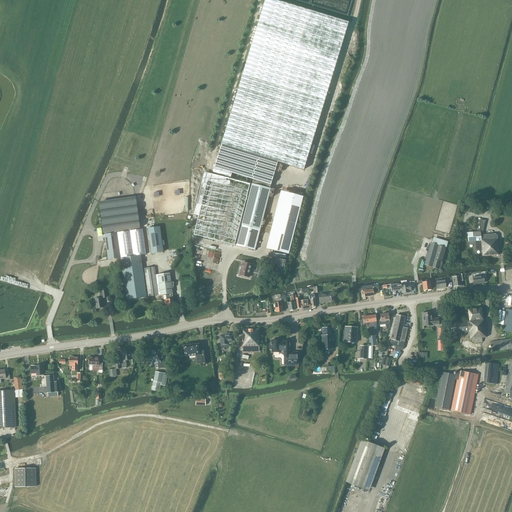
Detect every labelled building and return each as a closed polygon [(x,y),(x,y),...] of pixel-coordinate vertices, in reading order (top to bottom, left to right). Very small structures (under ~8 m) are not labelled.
[(275,0),(265,0),(244,71),(318,93),(326,96),(349,22),(275,0)] [(244,71),(213,172),(218,174),(231,178),(232,173),(251,179),(252,184),(270,188),(278,162),(304,170),(306,161),(326,96),(318,93),(244,71)] [(251,183),(219,175),(204,236),(236,244),(236,245),(255,250),(260,230),(241,225),(236,224),(239,211),(243,212),(251,183)] [(252,184),(251,183),(243,212),(239,211),(236,224),(241,225),(260,230),(271,189),(270,188),(252,184)] [(289,254),(300,208),(303,197),(285,192),(282,204),(270,250),(289,254)] [(480,219),(477,232),(481,232),(481,233),(483,233),(485,220),(480,219)] [(138,223),(104,228),(104,234),(117,233),(139,230),(138,223)] [(151,254),(163,252),(160,227),(148,228),(151,254)] [(146,254),(143,229),(117,233),(121,258),(123,272),(122,272),(126,300),(172,294),(172,290),(173,290),(174,285),(171,284),(169,274),(156,276),(154,267),(144,269),(147,294),(146,294),(142,269),(140,255),(146,254)] [(477,232),(468,233),(468,241),(475,241),(476,251),(482,250),(483,256),(499,255),(498,236),(496,233),(483,234),(483,233),(481,233),(481,232),(477,232)] [(121,258),(117,233),(104,234),(108,260),(121,258)] [(425,265),(440,269),(447,248),(431,243),(425,265)] [(243,262),(240,275),(248,277),(251,264),(243,262)] [(464,274),(460,275),(461,276),(453,277),(454,286),(462,285),(461,281),(465,280),(464,274)] [(484,276),(473,277),(474,284),(485,283),(484,276)] [(422,280),(418,280),(419,284),(422,283),(423,291),(432,290),(431,284),(434,284),(434,279),(426,280),(427,282),(423,282),(422,280)] [(446,283),(449,283),(448,280),(437,281),(438,289),(446,288),(446,283)] [(399,284),(391,285),(392,292),(403,290),(403,294),(409,293),(409,291),(411,291),(410,285),(402,286),(402,285),(399,285),(399,284)] [(365,297),(374,295),(373,292),(379,291),(378,286),(372,287),(372,286),(362,287),(363,291),(364,291),(365,297)] [(94,302),(93,303),(93,307),(94,307),(96,307),(96,309),(103,308),(102,298),(103,298),(107,297),(106,291),(102,291),(100,292),(100,296),(98,296),(98,298),(95,298),(96,302),(94,302)] [(325,302),(331,301),(330,297),(331,297),(330,293),(318,295),(319,303),(325,302)] [(167,307),(174,306),(173,296),(172,296),(172,294),(165,295),(166,300),(165,300),(165,304),(167,304),(167,307)] [(281,302),(287,302),(286,296),(280,296),(280,299),(277,300),(277,303),(274,303),(275,312),(276,312),(276,313),(279,313),(279,312),(283,311),(281,302)] [(299,298),(296,299),(297,308),(300,308),(300,304),(301,304),(302,309),(311,308),(310,300),(299,301),(299,298)] [(448,326),(450,340),(457,339),(457,333),(469,332),(470,340),(472,340),(472,341),(474,341),(474,343),(482,342),(482,338),(487,337),(485,319),(482,319),(481,308),(477,309),(476,308),(473,308),(474,309),(469,310),(470,320),(451,323),(451,325),(448,326)] [(511,309),(507,309),(503,331),(511,332),(511,309)] [(423,326),(439,325),(438,318),(433,318),(432,313),(422,313),(423,326)] [(379,325),(385,325),(389,326),(390,321),(389,321),(388,314),(380,315),(381,322),(379,322),(379,325)] [(397,315),(390,345),(396,346),(395,350),(398,350),(403,350),(403,348),(404,348),(408,328),(403,327),(405,317),(397,315)] [(367,326),(369,340),(370,346),(373,346),(369,316),(363,317),(363,319),(361,319),(361,325),(364,325),(364,324),(366,323),(367,326)] [(322,335),(319,335),(319,350),(324,350),(330,350),(330,349),(334,349),(334,335),(331,335),(331,327),(322,327),(322,329),(321,329),(321,331),(322,331),(322,335)] [(346,327),(344,343),(356,344),(357,328),(346,327)] [(242,347),(259,347),(259,330),(242,330),(242,347)] [(230,335),(221,335),(221,343),(222,345),(222,349),(228,349),(228,348),(228,344),(235,344),(234,337),(234,334),(230,335)] [(270,344),(270,349),(271,350),(272,350),(272,353),(281,353),(283,354),(283,366),(297,366),(297,359),(297,352),(287,352),(287,349),(290,349),(290,341),(284,341),(284,342),(280,342),(280,340),(279,340),(278,339),(275,339),(274,339),(274,340),(272,340),(272,344),(270,344)] [(492,352),(511,349),(511,347),(510,339),(490,342),(492,352)] [(184,357),(195,355),(199,355),(200,364),(200,365),(207,364),(206,351),(206,349),(200,349),(199,345),(199,344),(198,344),(193,345),(193,344),(192,344),(192,345),(190,345),(189,345),(184,346),(183,346),(184,357)] [(158,368),(166,367),(165,362),(160,363),(159,351),(147,352),(148,363),(158,361),(158,368)] [(112,369),(108,370),(109,377),(112,377),(117,376),(116,369),(127,368),(126,361),(129,360),(129,355),(128,352),(122,353),(123,361),(118,361),(114,362),(115,369),(112,369)] [(73,371),(78,371),(78,358),(74,358),(74,357),(69,357),(69,361),(68,361),(68,365),(73,365),(73,371)] [(89,367),(88,370),(98,371),(98,370),(102,370),(103,363),(99,363),(99,357),(89,357),(88,361),(89,361),(89,367)] [(382,364),(390,366),(391,359),(383,357),(382,364)] [(511,360),(503,396),(511,398),(511,360)] [(487,363),(484,383),(497,384),(499,365),(487,363)] [(33,366),(32,367),(31,367),(32,373),(37,373),(37,375),(44,375),(43,365),(36,366),(35,366),(33,366)] [(6,380),(10,380),(9,373),(5,373),(5,370),(0,370),(0,379),(6,378),(6,380)] [(156,371),(153,381),(161,383),(163,373),(156,371)] [(457,380),(451,411),(471,414),(478,375),(457,371),(455,380),(457,380)] [(442,372),(435,407),(449,410),(456,375),(442,372)] [(200,380),(209,381),(209,373),(201,373),(200,380)] [(252,383),(253,374),(246,374),(241,374),(241,376),(238,376),(238,375),(233,375),(233,386),(241,386),(241,383),(252,383)] [(47,393),(60,392),(59,382),(54,382),(54,376),(46,376),(47,393)] [(16,398),(23,397),(22,390),(21,377),(14,378),(16,391),(14,392),(14,390),(0,390),(0,427),(16,427),(14,393),(16,393),(16,398)] [(153,381),(151,390),(159,392),(160,385),(161,383),(153,381)] [(346,482),(370,491),(385,449),(361,440),(346,482)] [(36,468),(15,469),(15,487),(36,487),(36,468)]
